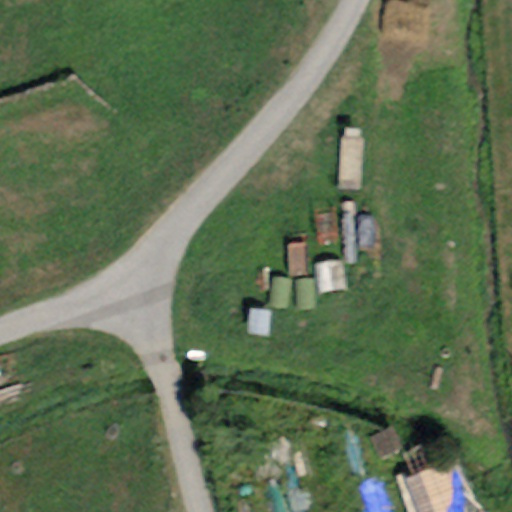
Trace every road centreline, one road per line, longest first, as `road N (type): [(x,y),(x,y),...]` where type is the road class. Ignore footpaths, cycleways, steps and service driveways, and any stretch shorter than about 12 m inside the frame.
road 1 (unclassified): [(355,0),(304,80),(125,284)]
road 2 (unclassified): [(125,284),(159,364),(197,511)]
road 3 (unclassified): [(125,284),(0,331)]
